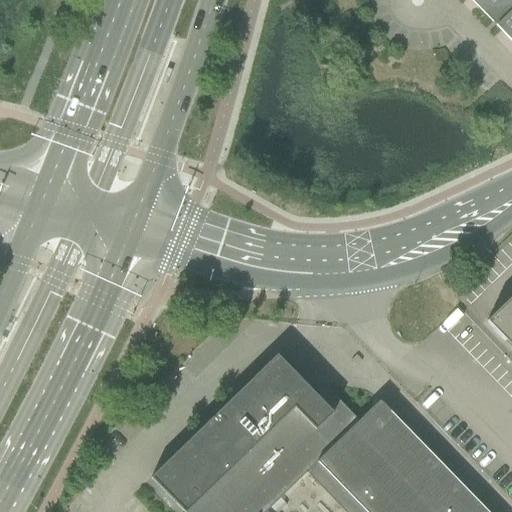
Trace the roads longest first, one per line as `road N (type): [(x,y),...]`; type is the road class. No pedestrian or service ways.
road 1 (tertiary): [(511,202),(460,239),(414,258),(328,277),(249,270),(129,229)]
road 2 (secondary): [(0,496),(129,229)]
road 3 (secondary): [(129,229),(214,0)]
road 4 (secondary): [(121,0),(51,179)]
